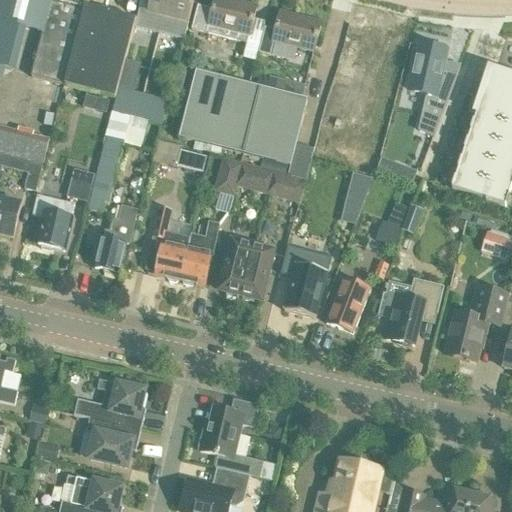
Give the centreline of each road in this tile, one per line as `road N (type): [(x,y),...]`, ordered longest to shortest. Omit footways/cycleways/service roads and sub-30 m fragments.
road 1 (residential): [(511,430),(194,357)]
road 2 (residential): [(194,357),(0,311)]
road 3 (residential): [(194,357),(159,511)]
